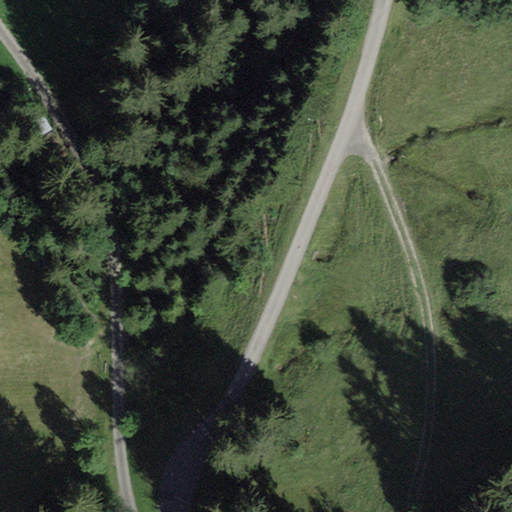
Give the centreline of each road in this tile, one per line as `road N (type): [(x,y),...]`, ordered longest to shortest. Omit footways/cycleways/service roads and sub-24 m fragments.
road 1 (residential): [(384,0),(360,87),(272,312),(192,462),(175,511)]
road 2 (track): [(425,506),(440,392),(427,271),(349,117)]
road 3 (track): [(0,29),(110,187),(117,360)]
road 4 (track): [(117,360),(118,436),(133,511)]
